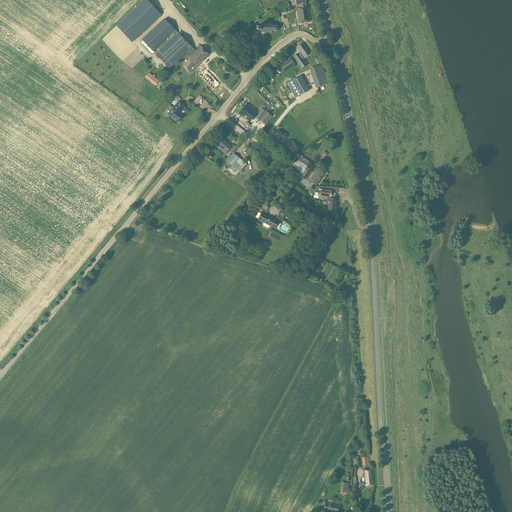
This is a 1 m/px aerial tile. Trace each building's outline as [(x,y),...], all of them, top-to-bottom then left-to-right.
[(161,15),(147,0),(144,0),(116,26),(132,42),(161,15)] [(306,4),(305,0),(295,0),(297,5),(297,8),(299,23),(310,22),(308,7),(306,7),(306,4)] [(290,8),(288,1),(277,5),(279,11),(279,12),(290,8)] [(165,18),(142,39),(153,51),(169,36),(171,38),(155,54),(169,68),(188,51),(192,47),(165,18)] [(272,24),(260,23),(260,25),(257,25),(257,30),(261,30),(261,32),(264,32),(264,33),(265,33),(265,32),(265,33),(268,33),(268,32),(268,33),(268,32),(271,32),(271,33),(272,33),(272,31),(273,31),(274,31),(276,31),(277,31),(278,30),(278,28),(278,27),(277,26),(272,25),(272,24)] [(294,56),(293,56),(302,69),(307,65),(303,59),(304,59),(311,54),(303,42),(296,48),(300,53),(299,54),(299,53),(298,54),(299,55),(296,58),(295,58),(294,56)] [(198,49),(181,64),(190,73),(209,55),(201,46),(200,46),(198,49)] [(295,65),(290,58),(279,66),(284,73),(295,65)] [(311,69),(317,87),(328,84),(321,65),(311,69)] [(204,68),(198,74),(213,89),(219,84),(204,68)] [(301,75),(287,83),(295,98),(310,90),(301,75)] [(153,76),(149,80),(156,85),(159,81),(153,76)] [(180,113),(186,107),(179,101),(168,114),(178,123),(184,116),(180,113)] [(244,108),(240,113),(245,116),(244,117),(246,119),(247,118),(250,121),(256,114),(249,108),(250,107),(246,104),(243,108),(244,108)] [(266,111),(262,108),(255,116),(259,120),(266,111)] [(273,116),(266,111),(260,120),(267,125),(273,116)] [(225,141),(221,138),(218,142),(218,141),(217,142),(218,143),(215,146),(219,149),(219,148),(226,153),(231,147),(224,141),(225,141)] [(255,161),(258,158),(246,148),(243,151),(255,161)] [(244,162),(233,153),(230,157),(229,156),(225,161),(232,166),(230,169),(235,172),(244,162)] [(310,163),(301,157),(296,163),(306,169),(310,163)] [(312,170),(307,167),(302,175),(303,175),(302,177),(306,179),(312,170)] [(324,173),(318,169),(309,182),(316,186),(324,173)] [(332,191),(322,190),(321,191),(319,191),(318,196),(319,196),(318,199),(327,200),(327,202),(328,202),(327,206),(328,206),(328,210),(337,211),(337,204),(335,204),(336,199),(327,198),(327,197),(331,197),(332,191)] [(279,222),(261,213),(258,220),(276,229),(279,222)] [(375,485),(373,470),(363,471),(365,486),(375,485)] [(339,511),(340,505),(325,503),(324,511),(325,511),(339,511)]
